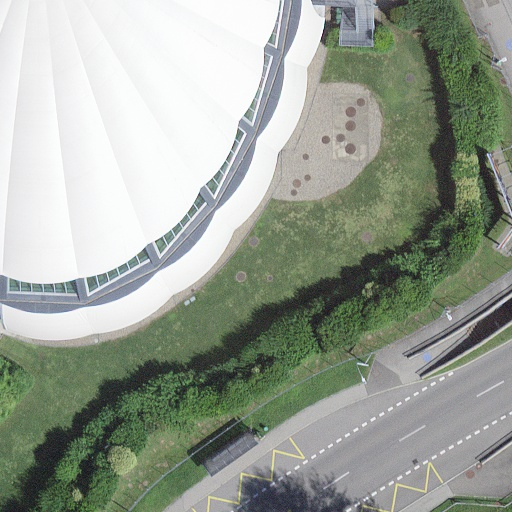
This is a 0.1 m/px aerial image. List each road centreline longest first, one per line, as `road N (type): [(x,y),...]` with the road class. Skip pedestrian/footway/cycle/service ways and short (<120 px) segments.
road 1 (unclassified): [(511,377),(289,511)]
road 2 (track): [(349,471),(487,480),(511,474)]
